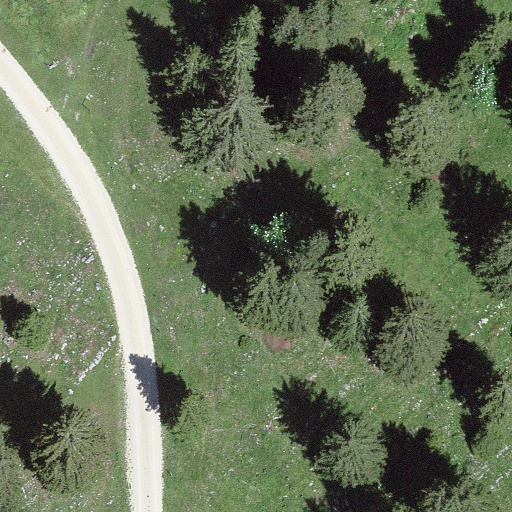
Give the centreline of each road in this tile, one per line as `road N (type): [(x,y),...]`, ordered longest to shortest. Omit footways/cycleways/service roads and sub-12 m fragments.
road 1 (track): [(0,67),(102,214),(126,291)]
road 2 (track): [(126,291),(140,371),(143,511)]
